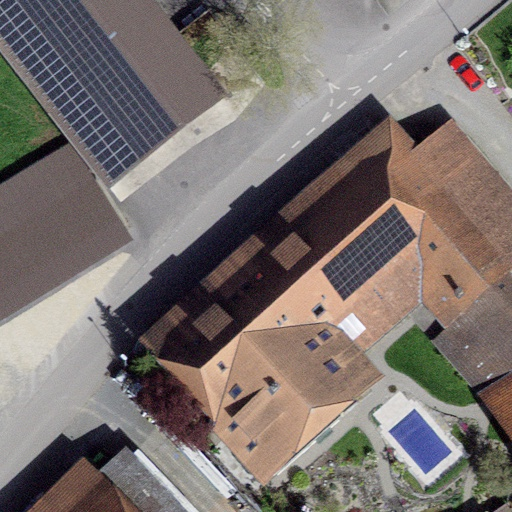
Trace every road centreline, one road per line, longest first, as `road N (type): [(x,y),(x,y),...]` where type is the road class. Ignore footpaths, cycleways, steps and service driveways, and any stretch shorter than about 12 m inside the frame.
road 1 (residential): [(346,96),(186,249),(0,469)]
road 2 (residential): [(462,0),(346,96)]
road 3 (residential): [(346,96),(251,0)]
